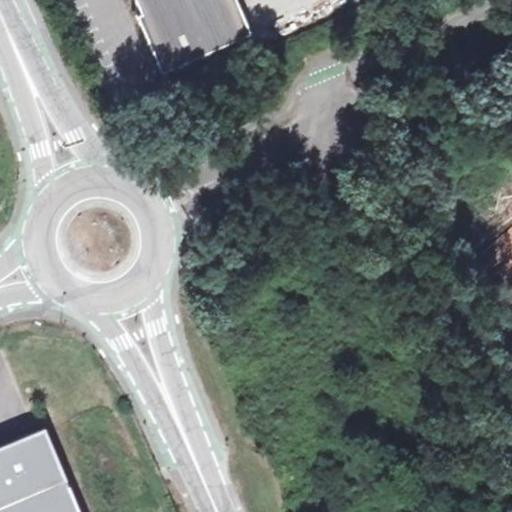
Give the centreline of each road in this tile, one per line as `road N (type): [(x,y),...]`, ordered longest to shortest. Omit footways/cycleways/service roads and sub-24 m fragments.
road 1 (secondary): [(112,182),(73,137),(3,24)]
road 2 (secondary): [(3,24),(41,149),(49,207)]
road 3 (secondary): [(161,386),(217,511)]
